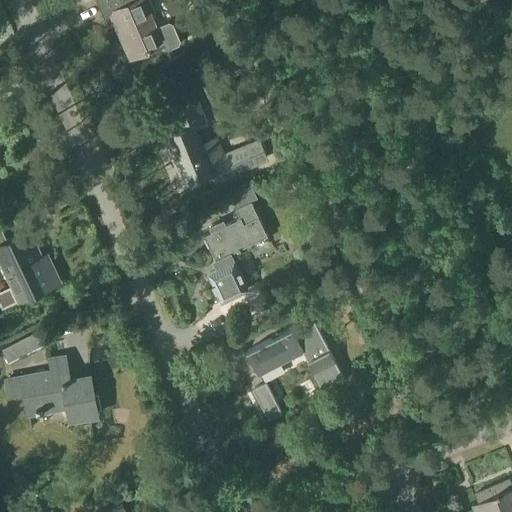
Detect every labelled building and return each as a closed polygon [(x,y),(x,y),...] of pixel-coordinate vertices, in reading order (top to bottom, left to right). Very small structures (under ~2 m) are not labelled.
[(119,29),(131,57),(162,44),(164,47),(169,49),(179,44),(180,40),(173,23),(169,22),(157,27),(149,10),(154,8),(150,0),(96,0),(104,16),(115,11),(123,28),(119,29)] [(225,165),(222,157),(214,139),(200,145),(192,127),(204,122),(192,94),(170,103),(181,131),(165,138),(183,182),(211,171),(225,165)] [(225,165),(211,171),(215,182),(239,172),(238,170),(266,158),(259,141),(222,157),(225,165)] [(249,185),(229,195),(230,197),(234,205),(254,196),(250,187),(249,185)] [(211,233),(205,236),(220,268),(209,273),(222,302),(248,290),(230,253),(267,236),(251,202),(236,209),(240,219),(226,226),(223,219),(208,226),(211,233)] [(7,243),(0,246),(0,260),(19,301),(60,281),(51,262),(42,266),(38,258),(41,256),(29,230),(6,241),(7,243)] [(247,351),(259,374),(303,352),(323,392),(344,381),(312,318),(247,351)] [(35,328),(23,334),(29,347),(41,341),(35,328)] [(17,353),(10,340),(0,345),(0,350),(4,359),(17,353)] [(52,370),(5,379),(8,397),(24,394),(28,412),(68,405),(71,420),(98,415),(90,376),(69,380),(64,356),(50,359),(52,370)] [(253,389),(268,419),(281,413),(266,382),(253,389)] [(474,494),(477,502),(511,487),(511,486),(509,479),(474,494)] [(474,508),(465,511),(511,511),(511,487),(477,502),(472,504),(474,508)] [(125,511),(120,500),(94,511),(125,511)]
